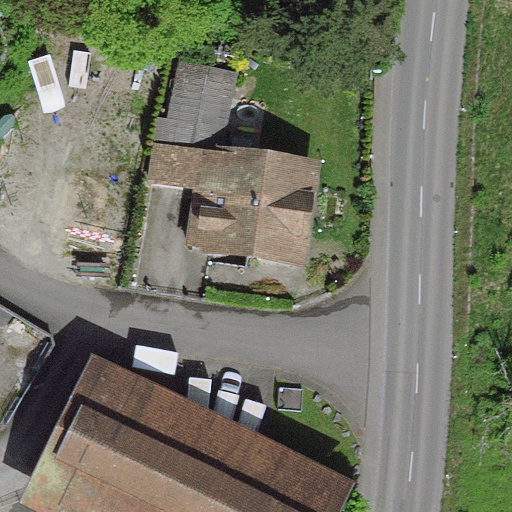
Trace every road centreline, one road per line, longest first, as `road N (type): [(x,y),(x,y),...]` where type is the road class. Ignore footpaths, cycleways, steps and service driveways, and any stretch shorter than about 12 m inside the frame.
road 1 (residential): [(0,283),(124,321),(399,350)]
road 2 (secondary): [(399,350),(431,0)]
road 3 (secondary): [(386,511),(399,350)]
